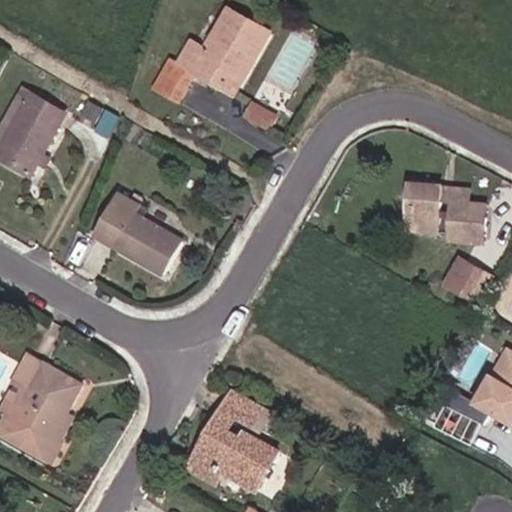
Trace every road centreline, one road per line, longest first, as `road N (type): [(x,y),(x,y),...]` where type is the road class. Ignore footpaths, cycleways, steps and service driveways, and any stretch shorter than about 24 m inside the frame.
road 1 (residential): [(511,154),(405,105),(353,113),(326,133),(191,367)]
road 2 (residential): [(191,367),(0,258)]
road 3 (residential): [(191,367),(109,511)]
